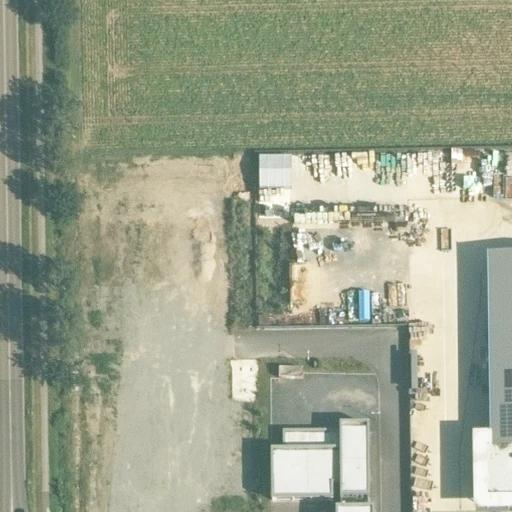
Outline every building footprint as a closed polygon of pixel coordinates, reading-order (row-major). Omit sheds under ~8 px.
[(511,255),(490,256),(494,446),(511,445),(511,255)] [(369,496),(368,420),(339,421),(339,427),(339,446),(339,482),(340,496),(369,496)] [(339,446),(339,427),(282,427),(282,446),(339,446)] [(511,498),(511,445),(494,446),(485,446),(486,499),(511,498)] [(282,446),(270,446),(271,496),(332,496),(332,482),(339,482),(339,446),(282,446)] [(369,506),(369,496),(340,496),(340,507),(369,506)]
